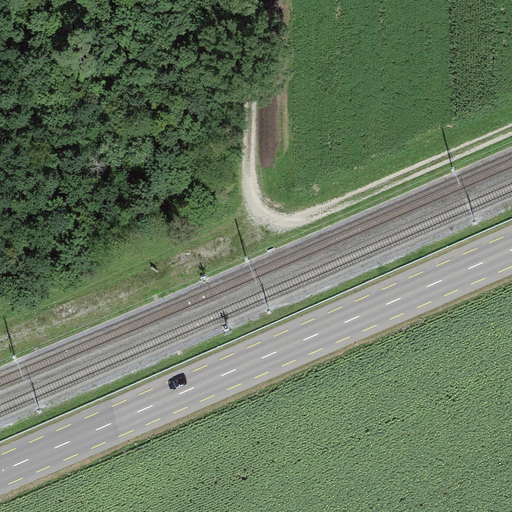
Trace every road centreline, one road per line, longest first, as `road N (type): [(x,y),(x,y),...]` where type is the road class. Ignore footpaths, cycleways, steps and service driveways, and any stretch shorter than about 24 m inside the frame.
road 1 (primary): [(511,250),(0,473)]
road 2 (track): [(248,0),(253,227),(511,123)]
road 3 (track): [(253,227),(0,337)]
